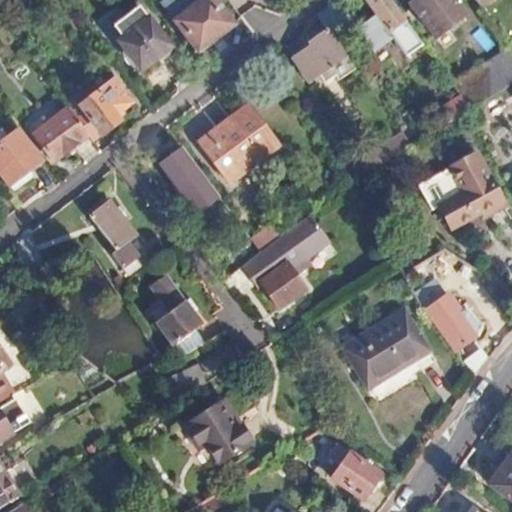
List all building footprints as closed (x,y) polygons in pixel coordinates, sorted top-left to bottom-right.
[(212,0),(198,0),(173,20),(197,51),(231,25),(212,0)] [(389,0),(362,0),(386,34),(387,33),(399,47),(413,37),(403,24),(405,22),(389,0)] [(451,0),(414,0),(409,5),(434,39),(464,18),(451,0)] [(326,4),(314,13),(327,31),(339,22),(326,4)] [(146,19),(117,41),(138,70),(168,46),(146,19)] [(353,70),(325,31),(306,44),(308,46),(290,58),(306,82),(317,75),(322,83),(333,76),(336,81),(353,70)] [(511,84),(511,52),(510,49),(451,85),(469,111),(511,85),(511,84)] [(62,102),(67,110),(87,135),(91,140),(99,134),(101,135),(118,121),(114,115),(129,103),(112,80),(77,105),(70,96),(62,102)] [(467,112),(460,102),(400,137),(408,148),(467,112)] [(244,108),(200,142),(231,183),(275,149),(244,108)] [(87,135),(67,110),(33,135),(52,161),(87,135)] [(0,175),(8,185),(39,162),(16,132),(5,139),(0,133),(0,175)] [(371,151),(368,147),(338,166),(348,183),(359,177),(408,148),(400,137),(399,135),(371,151)] [(429,205),(436,202),(449,225),(478,210),(484,207),(487,212),(503,204),(474,150),(445,165),(446,166),(417,181),(429,205)] [(109,204),(89,218),(114,252),(111,255),(132,284),(143,274),(144,273),(139,266),(140,265),(126,243),(134,237),(109,204)] [(484,207),(478,210),(480,216),(487,212),(484,207)] [(295,224),(285,212),(250,239),(259,252),(271,243),(295,224)] [(310,213),(295,224),(271,243),(279,254),(319,224),(310,213)] [(286,264),(261,282),(280,308),(305,290),(286,264)] [(147,287),(167,314),(153,323),(171,348),(198,328),(161,278),(147,287)] [(442,296),(422,315),(455,354),(473,339),(450,312),(454,308),(442,296)] [(403,308),(335,345),(362,394),(430,357),(403,308)] [(0,439),(26,424),(13,401),(0,408),(0,439)] [(222,402),(182,427),(195,450),(203,446),(215,464),(248,445),(222,402)] [(336,419),(323,427),(344,442),(352,431),(336,419)] [(289,448),(279,455),(296,467),(303,458),(289,448)] [(378,476),(347,456),(331,479),(360,501),(378,476)] [(511,461),(508,459),(488,488),(511,505),(511,461)] [(0,507),(14,499),(0,476),(0,507)]
